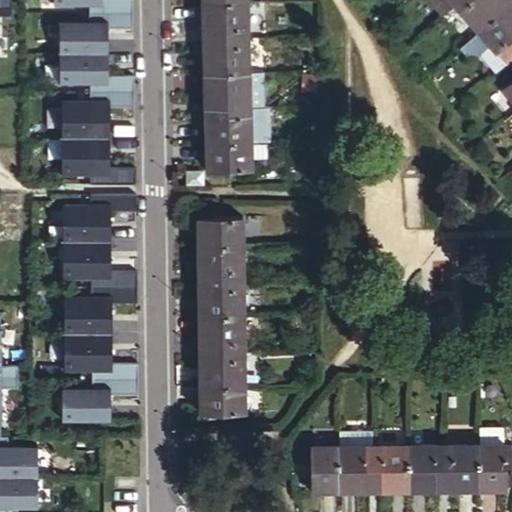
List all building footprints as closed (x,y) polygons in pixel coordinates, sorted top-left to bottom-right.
[(0,0),(0,15),(12,16),(12,0),(0,0)] [(90,83),(90,100),(63,100),(63,176),(92,176),(92,185),(138,185),(138,168),(111,168),(111,107),(136,107),(136,75),(109,76),(109,28),(135,28),(134,0),(54,0),(55,4),(82,4),(82,22),(63,22),(63,83),(90,83)] [(201,0),(202,37),(248,36),(247,0),(201,0)] [(511,0),(456,0),(480,27),(511,0)] [(511,0),(480,27),(499,48),(511,36),(511,0)] [(203,71),(248,70),(248,36),(202,37),(203,71)] [(249,105),(248,70),(203,71),(203,105),(249,105)] [(249,105),(203,105),(204,139),(250,139),(249,105)] [(250,168),(250,139),(204,139),(205,169),(250,168)] [(112,396),(142,396),(142,364),(114,364),(114,304),(141,304),(140,272),(112,272),(112,211),(139,211),(139,195),(94,195),(94,204),(65,204),(66,279),(93,279),(93,297),(65,297),(66,371),(94,371),(94,389),(67,389),(67,422),(112,422),(112,396)] [(198,241),(242,240),(241,216),(197,216),(198,241)] [(242,278),(242,240),(198,241),(198,278),(242,278)] [(243,312),(242,278),(198,278),(198,312),(243,312)] [(198,347),(243,346),(243,312),(198,312),(198,347)] [(198,347),(199,383),(243,382),(243,346),(198,347)] [(0,511),(7,511),(8,506),(39,505),(38,443),(8,444),(7,435),(0,435),(0,385),(17,386),(17,364),(0,364),(0,511)] [(243,382),(199,383),(199,413),(244,413),(243,382)] [(480,422),(480,439),(503,438),(503,421),(480,422)] [(503,438),(480,439),(480,483),(507,482),(507,476),(506,438),(503,438)] [(445,439),(409,440),(410,485),(446,484),(445,439)] [(480,483),(480,439),(445,439),(446,484),(480,483)] [(409,440),(375,441),(376,486),(410,485),(409,440)] [(339,442),(340,487),(376,486),(375,441),(339,442)] [(313,488),(340,487),(339,442),(312,443),(313,488)]
